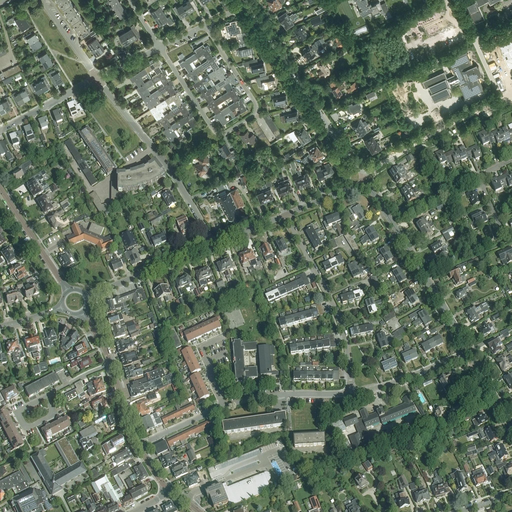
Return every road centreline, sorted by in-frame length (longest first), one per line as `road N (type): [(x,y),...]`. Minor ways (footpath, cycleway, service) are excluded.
road 1 (residential): [(363,172),(245,4)]
road 2 (residential): [(467,349),(374,194),(361,185)]
road 3 (residential): [(351,394),(339,321),(285,215)]
road 4 (residential): [(500,101),(363,172)]
road 5 (residential): [(217,131),(256,106),(205,26)]
road 6 (residential): [(86,296),(212,245)]
road 7 (residential): [(223,407),(260,395),(351,394)]
road 8 (residential): [(351,394),(467,349)]
road 9 (residential): [(68,291),(0,189)]
